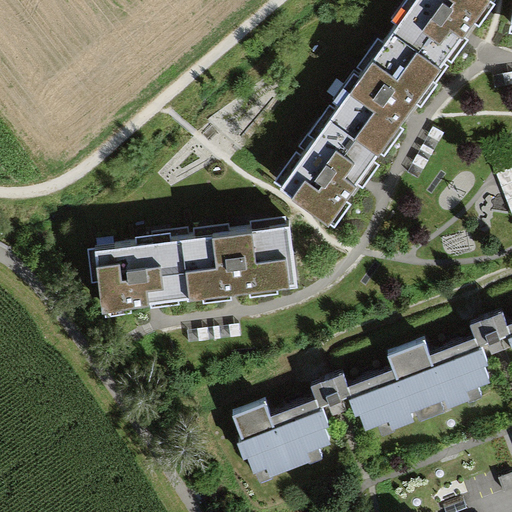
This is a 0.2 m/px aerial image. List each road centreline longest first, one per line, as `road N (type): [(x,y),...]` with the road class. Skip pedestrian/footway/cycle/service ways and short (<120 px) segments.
road 1 (track): [(0,192),(70,180),(280,0)]
road 2 (track): [(194,511),(27,270),(0,254)]
